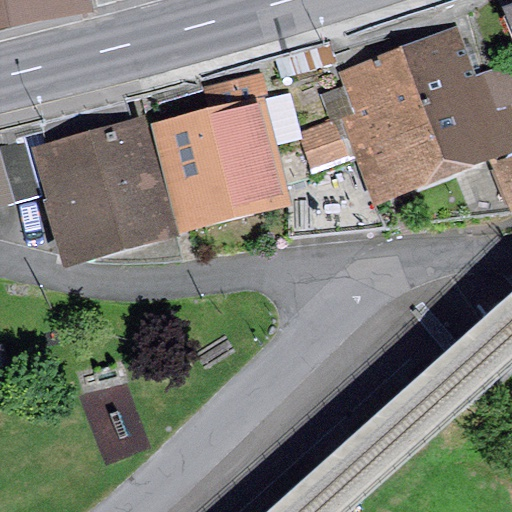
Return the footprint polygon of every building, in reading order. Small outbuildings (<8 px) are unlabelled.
[(0,0),(0,15),(72,1),(72,0),(0,0)] [(475,78),(457,30),(405,49),(445,164),(489,147),(511,138),(511,124),(503,101),(495,104),(484,75),(475,78)] [(359,156),(373,192),(445,164),(405,49),(354,69),(364,94),(339,104),(346,121),(299,139),(312,174),(359,156)] [(162,134),(183,220),(278,197),(258,115),(267,113),(258,80),(209,92),(216,120),(162,134)] [(157,178),(147,181),(124,102),(40,123),(62,205),(51,208),(62,254),(171,226),(157,178)] [(511,138),(489,147),(509,203),(511,201),(511,138)] [(0,175),(8,202),(40,192),(24,141),(0,147),(0,175)] [(386,227),(357,164),(310,177),(326,233),(386,227)] [(326,233),(310,177),(286,184),(288,237),(326,233)]
